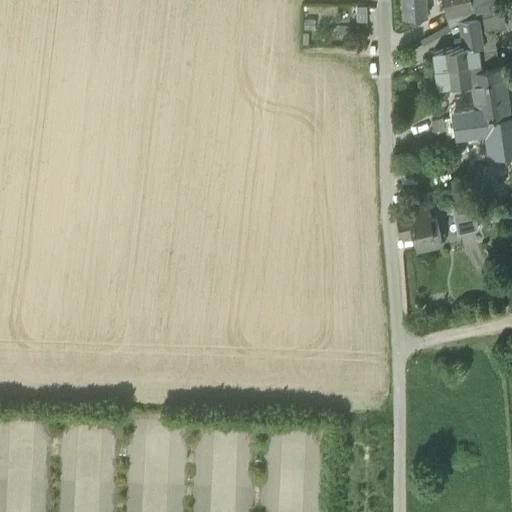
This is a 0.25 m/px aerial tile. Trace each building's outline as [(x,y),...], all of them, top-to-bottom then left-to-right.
[(426,17),(425,0),(402,0),(403,18),(426,17)] [(442,0),(445,13),(471,6),(469,0),(442,0)] [(492,12),(489,2),(481,4),(471,6),(445,13),(448,25),(461,23),(460,20),(478,17),(492,12)] [(504,13),(478,17),(481,33),(506,29),(504,13)] [(434,51),(437,68),(479,62),(477,47),(483,45),(481,33),(478,17),(460,20),(461,23),(463,46),(434,51)] [(479,62),(480,68),(503,65),(502,59),(479,62)] [(480,68),(479,62),(437,68),(439,85),(473,80),(482,79),(480,68)] [(506,84),(503,65),(480,68),(482,79),(473,80),(477,107),(485,106),(486,117),(510,114),(506,84)] [(511,113),(510,114),(486,117),(485,106),(477,107),(456,111),(461,133),(487,130),(490,151),(511,148),(511,113)] [(445,133),(443,118),(431,120),(433,135),(445,133)] [(453,211),(458,233),(478,229),(471,197),(451,201),(453,211)] [(434,205),(436,215),(453,211),(451,201),(434,205)] [(420,238),(422,249),(442,244),(438,226),(433,227),(431,217),(428,206),(396,214),(401,237),(413,234),(414,239),(420,238)]
